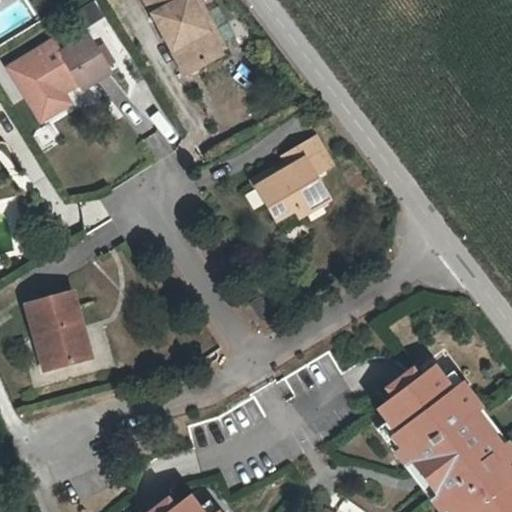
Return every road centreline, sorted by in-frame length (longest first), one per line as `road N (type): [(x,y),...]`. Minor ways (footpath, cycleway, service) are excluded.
road 1 (tertiary): [(446,247),(258,0)]
road 2 (residential): [(0,383),(31,454),(245,366)]
road 3 (residential): [(245,366),(446,247)]
road 4 (residential): [(142,182),(245,366)]
